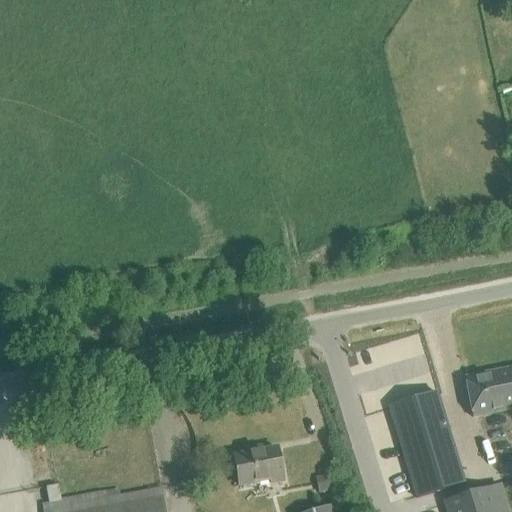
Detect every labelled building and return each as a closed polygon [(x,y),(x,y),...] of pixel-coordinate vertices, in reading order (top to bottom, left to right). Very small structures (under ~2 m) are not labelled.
[(511,368),(508,369),(465,378),(469,398),(473,416),(510,408),(511,410),(511,409),(511,368)] [(389,407),(416,498),(462,484),(435,393),(389,407)] [(233,457),(239,488),(269,482),(270,486),(283,484),(276,449),(233,457)] [(332,474),(317,477),(320,491),(335,489),(332,474)] [(58,486),(46,488),(49,503),(42,504),(43,511),(164,511),(164,509),(161,490),(103,500),(102,493),(60,501),(58,486)] [(495,511),(488,489),(444,503),(446,511),(495,511)]
